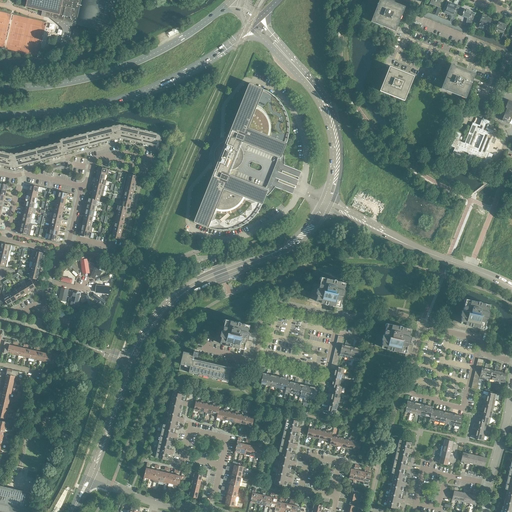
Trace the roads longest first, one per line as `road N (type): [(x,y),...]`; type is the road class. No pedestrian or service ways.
road 1 (primary): [(0,115),(51,113),(146,90),(256,21)]
road 2 (primary): [(236,0),(144,59),(59,85),(0,88)]
road 3 (tertiary): [(146,337),(184,293),(295,241),(326,203)]
road 4 (residential): [(251,360),(267,302),(347,320),(386,314),(423,325)]
road 5 (tertiary): [(326,203),(338,148),(323,101),(256,21)]
road 6 (tertiary): [(511,287),(326,203)]
road 7 (residential): [(485,99),(495,74),(406,38),(421,0)]
road 8 (residential): [(357,337),(335,334),(323,379),(251,360)]
road 9 (unclassified): [(299,191),(307,165),(301,126),(286,99),(257,79)]
road 10 (unclassified): [(190,228),(217,238),(258,230),(299,191)]
